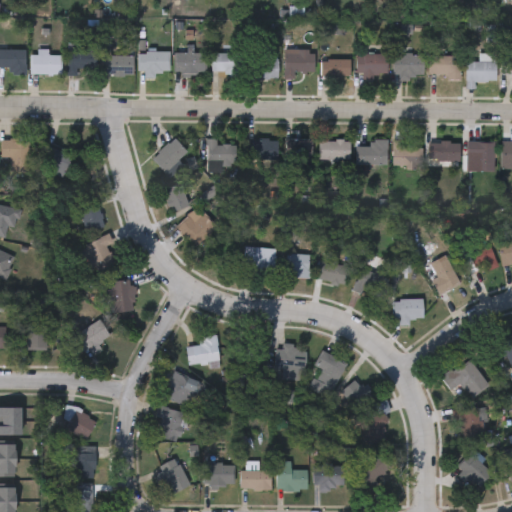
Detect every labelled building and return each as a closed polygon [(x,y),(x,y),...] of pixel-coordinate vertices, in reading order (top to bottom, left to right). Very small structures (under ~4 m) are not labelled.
[(67,73),(67,46),(96,46),(96,73),(67,73)] [(174,75),(174,46),(193,46),(193,54),(205,54),(205,75),(174,75)] [(0,52),(25,52),(25,76),(9,76),(9,69),(0,69),(0,52)] [(60,57),(60,75),(30,75),(30,52),(48,52),(48,57),(60,57)] [(314,74),(295,74),(295,80),(283,80),(283,52),(314,52),(314,74)] [(169,75),(137,75),(137,53),(169,53),(169,75)] [(243,75),(211,75),(211,54),(243,54),(243,75)] [(250,79),(250,54),(276,54),(276,79),(250,79)] [(356,56),(387,56),(387,78),(356,78),(356,56)] [(423,79),(393,79),(393,56),(423,56),(423,79)] [(495,83),(474,83),(474,89),(466,89),(466,64),(479,64),(479,56),(495,56),(495,83)] [(132,58),(132,77),(103,77),(103,58),(132,58)] [(460,79),(429,79),(429,58),(460,58),(460,79)] [(511,77),(502,77),(502,58),(511,58),(511,77)] [(350,78),(320,78),(320,60),(350,60),(350,78)] [(161,174),(150,157),(176,140),(187,157),(161,174)] [(216,146),(235,147),(234,172),(206,171),(206,140),(216,141),(216,146)] [(386,140),(386,166),(356,166),(356,148),(370,148),(370,140),(386,140)] [(312,141),(312,169),(290,169),(290,141),(312,141)] [(403,148),(422,148),(422,170),(392,170),(392,141),(403,141),(403,148)] [(29,173),(2,173),(2,142),(29,142),(29,173)] [(279,142),(279,161),(246,161),(246,142),(279,142)] [(350,142),(350,161),(318,161),(318,142),(350,142)] [(494,144),(493,172),(476,172),(476,159),(466,159),(466,143),(494,144)] [(511,171),(501,171),(501,143),(511,143),(511,171)] [(428,163),(428,144),(458,144),(458,163),(428,163)] [(71,157),(62,179),(35,167),(43,145),(71,157)] [(189,208),(171,214),(162,192),(180,185),(189,208)] [(104,229),(81,236),(74,213),(97,206),(104,229)] [(5,239),(0,238),(0,207),(20,210),(17,229),(6,228),(5,239)] [(188,218),(194,224),(202,216),(216,229),(195,250),(175,230),(188,218)] [(119,263),(92,276),(79,251),(106,237),(119,263)] [(498,243),(511,241),(511,265),(501,267),(498,243)] [(483,267),(469,276),(459,261),(484,244),(499,266),(488,273),(483,267)] [(274,276),(243,276),(243,249),(274,249),(274,276)] [(0,252),(14,259),(5,281),(0,278),(0,252)] [(309,279),(285,279),(285,256),(309,256),(309,279)] [(424,269),(444,258),(459,284),(439,296),(424,269)] [(314,279),(320,261),(347,270),(341,288),(314,279)] [(390,283),(381,304),(352,290),(362,270),(390,283)] [(109,313),(109,282),(133,282),(133,313),(109,313)] [(392,300),(422,300),(422,320),(408,320),(408,325),(392,325),(392,300)] [(108,336),(102,339),(106,348),(84,358),(73,335),(102,322),(108,336)] [(18,341),(18,324),(46,324),(46,350),(26,350),(26,341),(18,341)] [(187,347),(199,347),(199,337),(217,337),(216,365),(186,364),(187,347)] [(511,366),(508,368),(496,345),(511,337),(511,366)] [(281,380),(282,370),(274,369),(277,346),(306,350),(301,383),(281,380)] [(308,390),(319,370),(314,367),(322,352),(345,365),(326,400),(308,390)] [(450,392),(439,379),(466,358),(487,385),(471,398),(460,384),(450,392)] [(192,409),(164,399),(172,373),(200,382),(192,409)] [(358,387),(367,383),(374,398),(350,409),(341,389),(356,383),(358,387)] [(372,405),(382,403),(391,441),(365,446),(358,415),(373,411),(372,405)] [(161,419),(155,417),(158,407),(186,414),(178,443),(156,437),(161,419)] [(60,431),(66,408),(95,416),(89,439),(60,431)] [(484,410),(484,440),(460,440),(460,423),(452,423),(452,410),(484,410)] [(95,447),(95,479),(73,479),(73,447),(95,447)] [(475,490),(455,468),(473,452),(493,474),(475,490)] [(370,489),(356,474),(378,454),(392,468),(370,489)] [(161,485),(153,473),(175,459),(191,483),(174,495),(165,482),(161,485)] [(240,469),(246,470),(246,464),(258,464),(258,471),(271,472),(270,491),(239,491),(240,469)] [(202,487),(202,465),(233,465),(233,487),(202,487)] [(342,491),(317,491),(317,468),(342,468),(342,491)] [(276,471),(307,471),(307,491),(276,491),(276,471)] [(73,511),(73,484),(93,484),(93,511),(73,511)]
